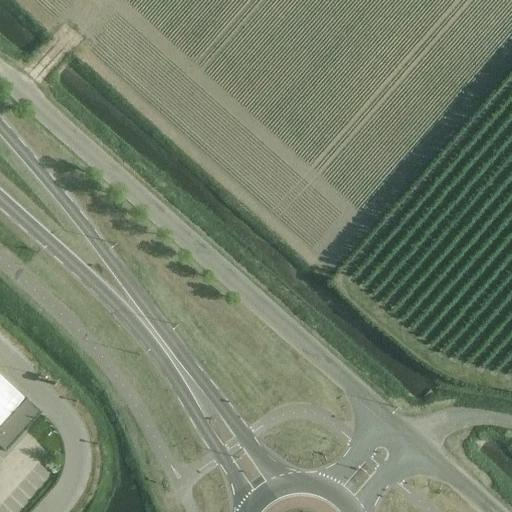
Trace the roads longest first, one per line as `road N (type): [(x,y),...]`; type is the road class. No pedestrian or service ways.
road 1 (unclassified): [(379,425),(0,83)]
road 2 (primary): [(283,489),(149,303),(0,128)]
road 3 (primary): [(0,204),(125,313),(253,511)]
road 4 (residential): [(0,353),(77,426),(76,476),(48,511)]
